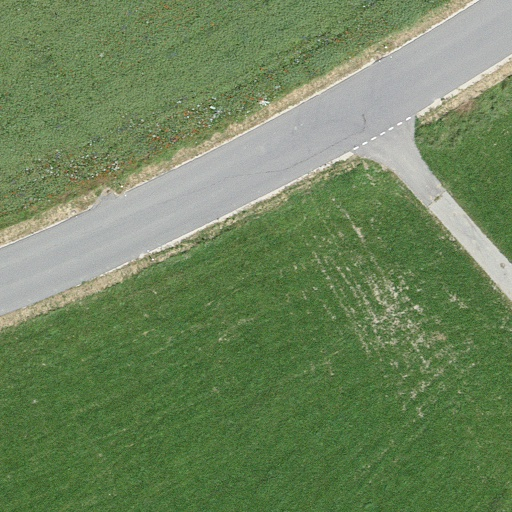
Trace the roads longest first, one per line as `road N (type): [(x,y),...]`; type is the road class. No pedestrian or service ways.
road 1 (tertiary): [(0,277),(362,97),(511,2)]
road 2 (track): [(362,97),(511,269)]
